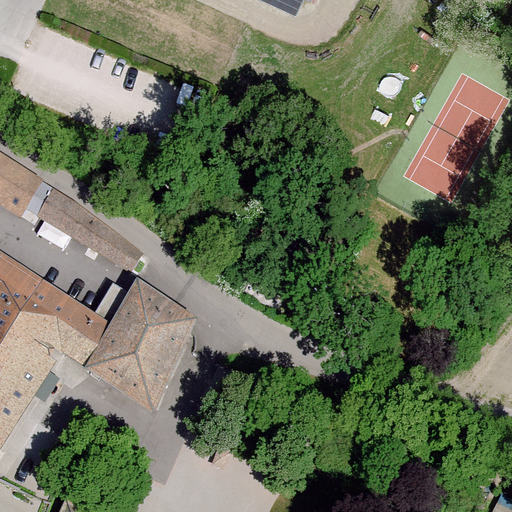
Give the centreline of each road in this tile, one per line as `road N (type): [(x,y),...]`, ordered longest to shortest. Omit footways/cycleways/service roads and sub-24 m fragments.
road 1 (unclassified): [(0,145),(263,325),(393,383),(511,416)]
road 2 (track): [(148,109),(0,41)]
road 3 (track): [(227,0),(301,30),(323,24),(337,0)]
